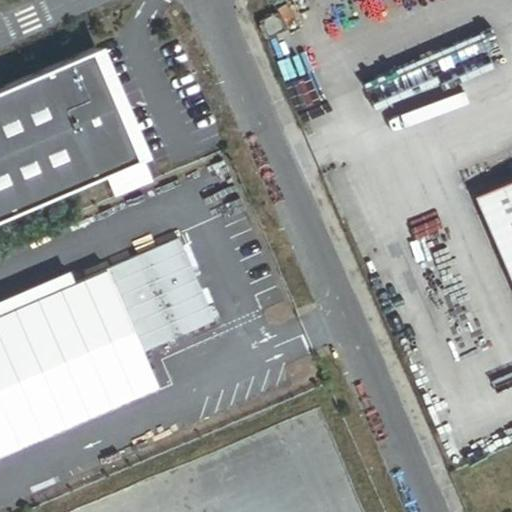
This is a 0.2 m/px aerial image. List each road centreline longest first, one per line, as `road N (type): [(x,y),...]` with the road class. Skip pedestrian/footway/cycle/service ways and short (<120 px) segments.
road 1 (unknown): [(389,185),(385,215),(449,396),(461,401),(511,362)]
road 2 (unknown): [(340,67),(492,0)]
